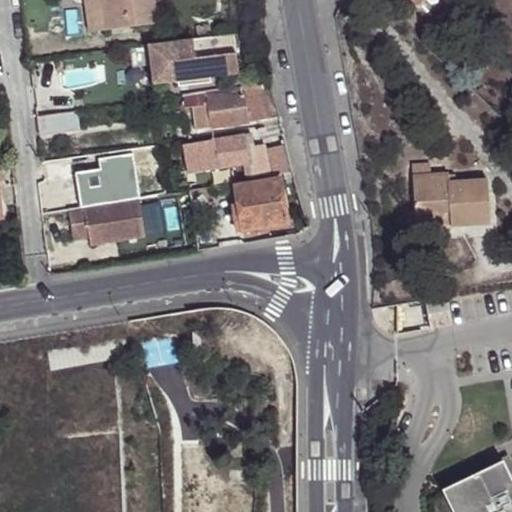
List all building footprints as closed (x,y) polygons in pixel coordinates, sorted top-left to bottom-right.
[(99,0),(85,0),(91,35),(105,33),(99,0)] [(99,0),(105,33),(157,26),(153,0),(99,0)] [(412,0),(419,8),(427,0),(412,0)] [(149,46),(154,86),(178,83),(179,88),(211,83),(210,77),(239,74),(234,34),(187,41),(149,46)] [(129,49),(133,77),(154,86),(149,46),(129,49)] [(445,49),(440,55),(449,63),(454,56),(455,54),(454,50),(449,47),(445,49)] [(272,117),(263,86),(247,88),(243,89),(229,90),(229,94),(200,98),(201,105),(205,127),(272,117)] [(198,107),(201,105),(200,98),(229,94),(229,90),(177,98),(179,112),(199,109),(198,107)] [(75,131),(73,114),(36,119),(39,138),(75,131)] [(248,163),(243,136),(243,134),(210,140),(215,169),(241,165),(248,163)] [(248,136),(243,136),(248,163),(241,165),(243,176),(263,173),(259,145),(249,147),(248,136)] [(215,169),(210,140),(179,144),(184,175),(215,169)] [(293,173),(286,152),(268,155),(270,177),(293,173)] [(84,183),(80,161),(44,166),(47,189),(84,183)] [(413,170),(414,179),(432,179),(431,169),(413,170)] [(414,179),(416,219),(449,218),(450,231),(492,229),(489,184),(450,186),(450,178),(432,179),(414,179)] [(288,224),(279,180),(238,188),(241,208),(234,209),(239,234),(288,224)] [(139,200),(68,212),(74,242),(89,239),(91,247),(145,238),(139,200)] [(449,218),(416,219),(415,233),(450,231),(449,218)] [(423,296),(394,301),(398,330),(428,326),(425,310),(423,299),(423,296)] [(442,296),(423,299),(425,310),(444,307),(442,296)] [(228,443),(229,454),(242,454),(241,443),(228,443)] [(489,466),(448,487),(460,511),(511,511),(511,489),(503,494),(489,466)] [(460,511),(448,487),(438,492),(448,511),(460,511)]
